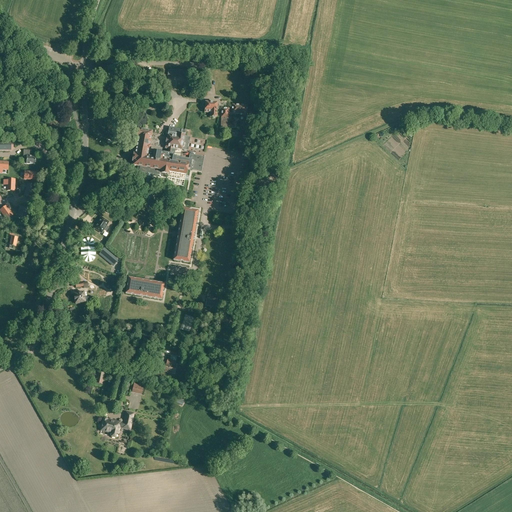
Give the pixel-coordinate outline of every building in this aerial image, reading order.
[(105,70),(111,74),(114,70),(115,69),(110,65),(109,67),(108,66),(105,70)] [(259,83),(274,84),(275,72),(259,71),(259,83)] [(210,117),(217,117),(217,109),(219,109),(219,103),(205,103),(205,112),(210,112),(210,117)] [(221,127),(236,128),(236,118),(235,118),(235,115),(247,115),(247,105),(232,105),(232,112),(229,112),(229,109),(222,108),(221,127)] [(168,172),(186,175),(187,170),(189,170),(190,169),(192,170),(202,172),(203,165),(204,157),(190,154),(188,160),(176,158),(173,157),(173,154),(174,154),(175,151),(174,150),(174,148),(182,150),(182,149),(188,150),(190,137),(184,136),(185,135),(184,135),(185,130),(169,128),(168,132),(167,139),(166,143),(165,148),(169,149),(168,154),(164,153),(163,153),(161,153),(156,152),(156,154),(151,153),(150,151),(151,146),(149,146),(152,132),(138,130),(136,138),(138,138),(137,146),(135,154),(134,153),(132,162),(133,162),(133,166),(162,171),(161,173),(168,174),(168,172)] [(24,150),(24,164),(29,164),(35,164),(36,157),(31,156),(31,150),(24,150)] [(0,161),(0,172),(2,173),(2,169),(8,170),(8,163),(0,161)] [(178,175),(176,187),(186,188),(187,181),(183,180),(184,175),(178,175)] [(4,180),(4,185),(7,185),(7,190),(14,191),(15,180),(7,179),(7,180),(4,180)] [(27,184),(25,195),(32,197),(34,186),(27,184)] [(6,206),(0,210),(7,219),(13,215),(6,206)] [(19,207),(18,214),(29,216),(30,209),(19,207)] [(173,260),(189,263),(194,237),(198,211),(182,209),(178,235),(173,260)] [(102,233),(104,229),(107,231),(109,228),(106,226),(109,222),(109,223),(109,222),(101,217),(94,228),(102,233)] [(10,234),(9,237),(11,237),(9,248),(13,249),(14,247),(16,247),(18,238),(14,237),(14,234),(10,234)] [(118,260),(104,248),(99,254),(113,266),(118,260)] [(144,297),(161,300),(164,284),(146,281),(128,278),(126,294),(144,297)] [(75,283),(76,288),(88,286),(88,282),(85,282),(84,280),(79,281),(80,283),(75,283)] [(74,294),(75,304),(85,302),(84,292),(74,294)] [(205,306),(219,309),(220,299),(207,297),(205,306)] [(180,330),(189,333),(194,318),(185,315),(180,330)] [(164,371),(174,374),(176,366),(175,366),(176,364),(170,363),(170,360),(167,359),(166,365),(165,365),(164,371)] [(94,383),(104,385),(107,370),(97,368),(94,383)] [(134,384),(133,393),(143,393),(143,385),(134,384)] [(111,437),(116,438),(117,434),(118,434),(119,426),(126,428),(130,429),(134,414),(126,412),(124,420),(125,420),(125,424),(121,423),(117,422),(107,420),(107,419),(103,418),(102,423),(103,423),(101,429),(108,431),(107,432),(112,433),(111,437)]
